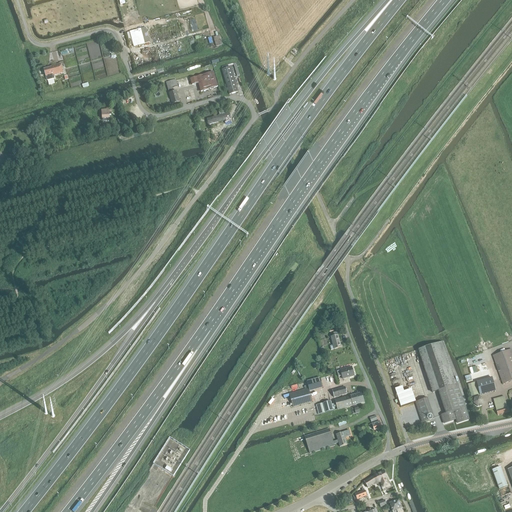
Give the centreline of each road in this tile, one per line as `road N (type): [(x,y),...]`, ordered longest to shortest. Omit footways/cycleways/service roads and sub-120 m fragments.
road 1 (motorway): [(400,0),(22,511)]
road 2 (motorway): [(204,328),(341,130),(444,0)]
road 3 (residential): [(0,381),(47,354),(114,296),(254,116)]
road 4 (motorway): [(393,0),(292,115),(174,278)]
road 5 (unclassified): [(254,116),(246,102),(219,98),(151,117),(110,30),(38,46),(17,0)]
road 6 (motorway): [(174,278),(1,511)]
road 7 (unknown): [(15,285),(14,267),(34,228),(166,182),(200,192)]
road 8 (motorway): [(68,511),(204,328)]
road 9 (track): [(369,383),(332,387),(320,402),(259,419),(205,511)]
road 10 (motorway): [(174,278),(84,367),(0,418)]
road 11 (motorway): [(92,511),(188,366),(204,328)]
road 12 (unclassified): [(388,455),(384,419),(348,334)]
